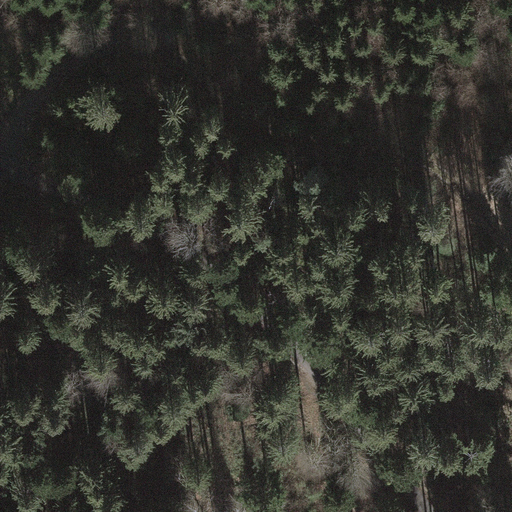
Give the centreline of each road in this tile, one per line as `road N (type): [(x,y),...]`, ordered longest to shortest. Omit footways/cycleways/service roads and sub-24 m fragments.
road 1 (track): [(0,169),(27,110),(63,70),(110,46),(148,47),(188,63),(252,114),(389,148),(431,167),(511,239)]
road 2 (track): [(0,169),(130,219),(206,260),(282,331),(430,511)]
